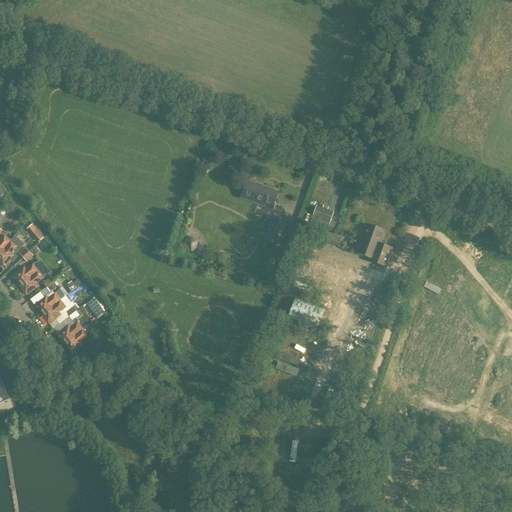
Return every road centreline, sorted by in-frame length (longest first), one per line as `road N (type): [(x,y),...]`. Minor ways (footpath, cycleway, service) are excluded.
road 1 (unclassified): [(428,197),(22,46)]
road 2 (track): [(426,205),(314,511)]
road 3 (track): [(265,511),(126,354)]
road 4 (unclassified): [(126,354),(64,366),(0,286)]
road 5 (unknown): [(424,213),(506,315)]
